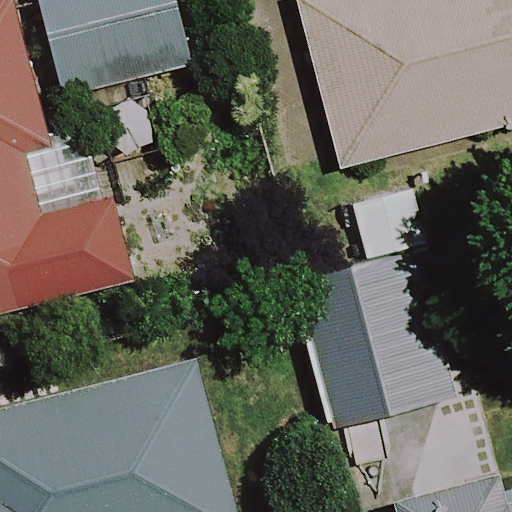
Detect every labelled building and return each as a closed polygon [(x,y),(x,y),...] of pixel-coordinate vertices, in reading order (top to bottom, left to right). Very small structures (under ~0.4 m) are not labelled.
[(54,106),(29,0),(0,0),(0,312),(49,301),(33,234),(108,216),(81,100),(54,106)] [(29,0),(54,106),(81,100),(191,69),(175,0),(29,0)] [(511,127),(511,0),(302,0),(292,3),(335,173),(511,127)] [(451,397),(410,272),(288,312),(329,437),(451,397)] [(247,511),(204,328),(0,375),(0,511),(247,511)] [(511,511),(511,470),(351,509),(351,511),(511,511)]
